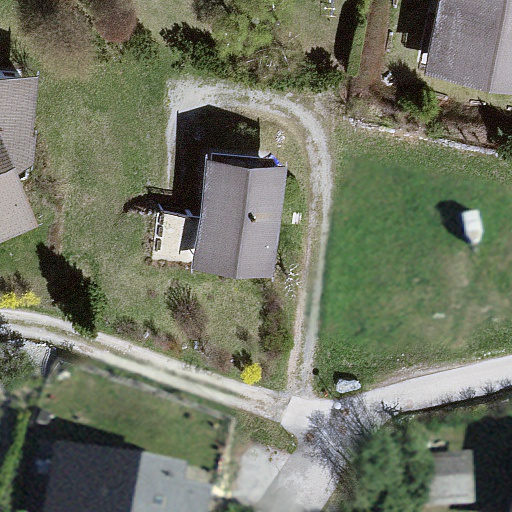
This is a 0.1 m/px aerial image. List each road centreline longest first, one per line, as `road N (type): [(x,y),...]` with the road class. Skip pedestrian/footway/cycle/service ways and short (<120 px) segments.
road 1 (residential): [(343,443),(123,355),(0,331)]
road 2 (residential): [(343,443),(357,422),(511,374)]
